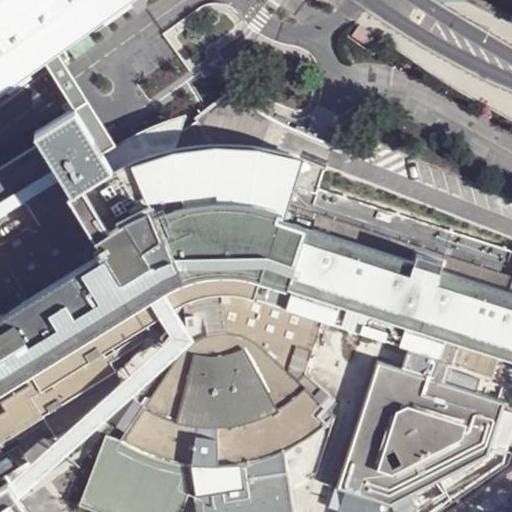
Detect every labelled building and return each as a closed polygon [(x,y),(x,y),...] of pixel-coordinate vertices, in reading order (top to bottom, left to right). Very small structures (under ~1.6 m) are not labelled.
[(0,0),(0,81),(38,54),(52,45),(69,33),(114,0),(0,0)] [(76,116),(99,154),(113,146),(52,45),(38,54),(76,116)] [(0,446),(120,371),(113,361),(109,354),(132,340),(162,322),(171,316),(177,313),(197,302),(204,300),(211,298),(227,295),(231,296),(235,296),(258,299),(322,320),(438,358),(431,381),(378,364),(340,491),(348,492),(341,511),(380,511),(383,503),(390,506),(491,457),(493,448),(509,453),(511,442),(511,415),(505,414),(507,403),(446,385),(453,361),(480,370),(488,345),(511,352),(511,289),(501,286),(285,218),(289,203),(294,185),(302,156),(282,150),(260,147),(220,145),(193,148),(192,148),(173,152),(165,154),(111,173),(99,154),(76,116),(35,142),(39,148),(0,172),(0,446)] [(289,203),(314,211),(316,203),(319,192),(306,188),(294,185),(289,203)] [(501,286),(506,272),(314,211),(289,203),(285,218),(501,286)] [(511,247),(508,265),(316,203),(314,211),(506,272),(501,286),(511,289),(511,247)] [(309,381),(322,320),(258,299),(235,296),(231,296),(227,295),(232,335),(216,337),(207,341),(204,343),(197,348),(191,354),(130,437),(152,449),(176,457),(191,460),(202,462),(228,463),(254,460),(279,453),(290,447),(302,441),(323,427),(343,410),(309,381)] [(232,335),(227,295),(211,298),(216,337),(232,335)] [(6,490),(20,509),(196,345),(177,313),(162,322),(174,341),(6,490)] [(202,462),(191,460),(176,457),(152,449),(130,437),(107,431),(78,504),(99,511),(183,511),(193,486),(197,511),(297,511),(290,447),(279,453),(254,460),(228,463),(202,462)] [(0,511),(22,511),(20,509),(6,490),(3,487),(0,489),(0,511)]
